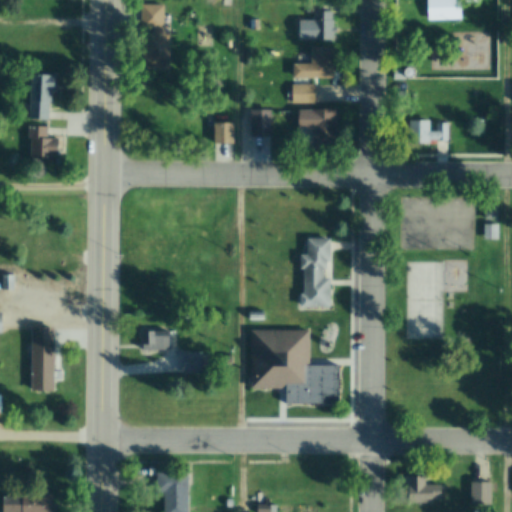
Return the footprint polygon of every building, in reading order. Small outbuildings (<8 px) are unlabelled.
[(430,20),(430,0),(463,0),(463,20),(430,20)] [(164,8),(164,33),(171,33),(171,69),(140,69),(140,8),(164,8)] [(300,22),(318,22),(318,13),(334,12),(334,41),(318,41),(318,38),(300,38),(300,22)] [(251,21),(259,21),(259,30),(251,30),(251,21)] [(293,78),(293,49),(338,49),(338,78),(293,78)] [(420,73),(419,69),(414,68),(410,69),(409,73),(410,77),(414,79),(418,77),(420,73)] [(30,120),(32,75),(56,76),(55,92),(53,91),(52,102),(49,102),(48,121),(30,120)] [(315,85),(315,104),(293,104),(293,85),(315,85)] [(301,111),(339,110),(339,145),(314,145),(314,128),(301,128),(301,111)] [(272,111),(272,136),(251,137),(251,111),(272,111)] [(450,124),(450,141),(432,141),(432,145),(412,145),(411,121),(432,121),(432,132),(437,132),(437,124),(450,124)] [(214,123),(234,123),(234,144),(215,144),(214,123)] [(30,126),(48,127),(47,140),(60,140),(59,158),(49,157),(49,163),(42,163),(43,157),(32,156),(33,139),(30,139),(30,126)] [(485,220),(485,203),(498,203),(498,220),(485,220)] [(50,219),(50,260),(26,260),(26,240),(33,240),(33,219),(50,219)] [(484,226),(498,226),(498,241),(485,241),(484,226)] [(333,240),(333,271),(326,271),(326,280),(333,280),(333,309),(310,309),(310,275),(303,275),(303,257),(310,257),(310,240),(333,240)] [(219,259),(228,259),(228,277),(219,277),(219,259)] [(13,276),(13,291),(1,291),(1,276),(13,276)] [(131,285),(131,277),(152,277),(153,298),(132,298),(131,292),(127,292),(127,286),(131,285)] [(61,296),(55,296),(55,302),(41,302),(41,282),(54,282),(55,288),(61,288),(61,296)] [(248,313),(264,313),(264,322),(248,322),(248,313)] [(54,328),(55,391),(32,391),(32,328),(54,328)] [(168,332),(168,351),(144,351),(144,332),(168,332)] [(288,388),(252,389),(252,332),(310,332),(310,367),(341,367),(341,405),(288,405),(288,388)] [(181,353),(204,353),(204,374),(182,374),(181,353)] [(188,511),(165,511),(165,490),(158,490),(158,474),(188,474),(188,511)] [(444,485),(444,498),(436,499),(436,505),(412,505),(412,478),(427,478),(428,485),(444,485)] [(52,511),(3,511),(3,496),(23,496),(23,493),(52,493),(52,511)]
